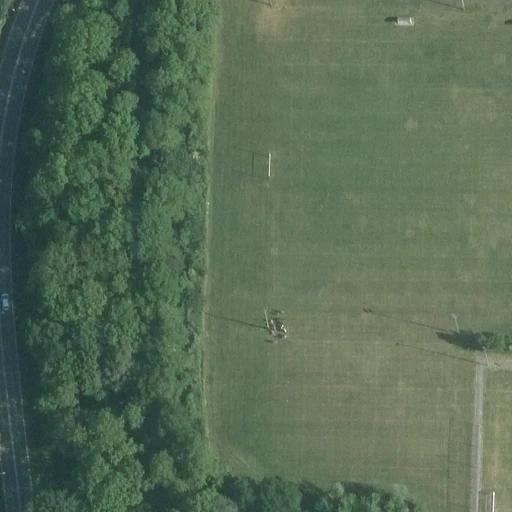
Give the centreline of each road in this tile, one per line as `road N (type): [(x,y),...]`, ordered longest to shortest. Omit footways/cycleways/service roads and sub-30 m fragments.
road 1 (secondary): [(20,511),(0,341)]
road 2 (secondary): [(0,133),(39,0)]
